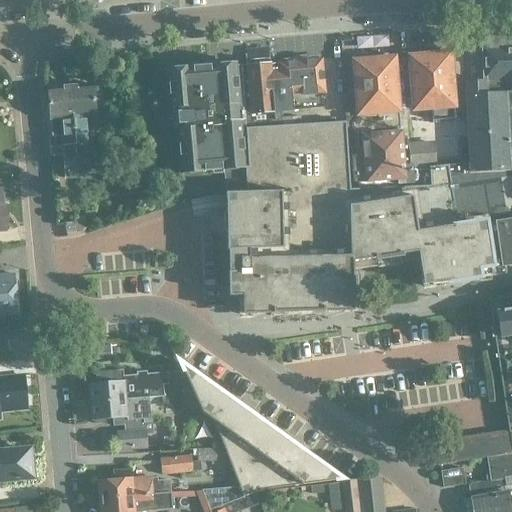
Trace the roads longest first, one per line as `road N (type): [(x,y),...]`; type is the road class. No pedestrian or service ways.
road 1 (residential): [(436,511),(351,435),(167,311),(48,316)]
road 2 (residential): [(23,36),(439,0)]
road 3 (residential): [(48,316),(23,36)]
road 4 (residential): [(66,511),(49,335)]
